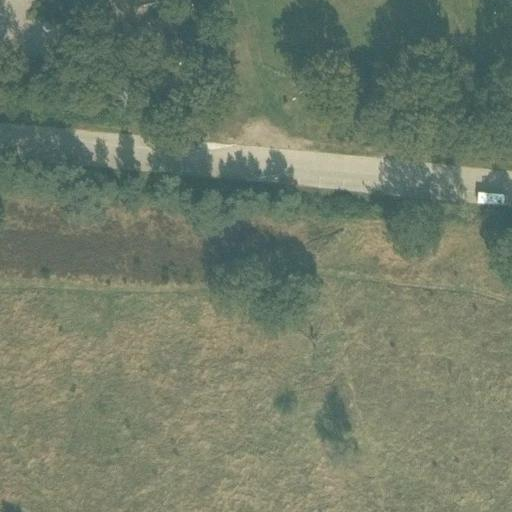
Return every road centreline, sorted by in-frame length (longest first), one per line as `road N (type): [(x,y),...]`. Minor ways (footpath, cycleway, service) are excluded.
road 1 (track): [(511,305),(473,285),(399,275),(213,307),(0,291)]
road 2 (unclassified): [(511,186),(0,138)]
road 3 (unknown): [(511,169),(496,178),(265,154)]
road 4 (track): [(266,163),(227,0)]
